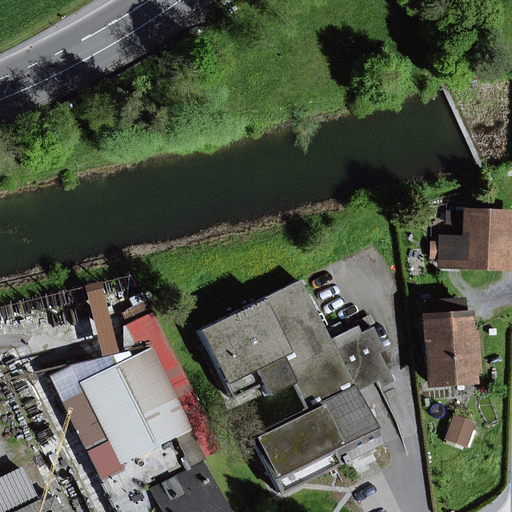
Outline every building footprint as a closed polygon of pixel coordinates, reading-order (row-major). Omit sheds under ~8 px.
[(440,259),(440,265),(500,267),(502,215),(445,213),(445,223),(464,224),(464,241),(441,240),(440,245),(440,259)] [(429,244),(429,249),(428,259),(440,259),(440,245),(429,244)] [(377,444),(378,443),(351,388),(373,377),(378,388),(391,382),(377,354),(382,351),(370,327),(358,333),(355,326),(327,340),(326,338),(322,331),(297,280),(196,330),(230,399),(259,384),(262,390),(265,396),(292,383),(305,410),(249,438),(277,493),(340,462),(341,464),(345,462),(343,458),(360,450),(376,442),(377,444)] [(467,371),(466,350),(472,349),(471,337),(464,337),(463,317),(458,318),(457,301),(421,304),(428,383),(468,379),(467,371)] [(200,457),(215,450),(151,312),(123,326),(134,349),(142,345),(144,350),(100,372),(94,359),(68,365),(47,376),(114,511),(152,511),(158,509),(158,511),(224,511),(198,461),(201,459),(200,457)] [(322,331),(326,338),(343,330),(339,323),(322,331)] [(94,359),(100,372),(144,350),(142,345),(134,349),(94,359)] [(467,371),(474,371),(472,349),(466,350),(467,371)] [(451,424),(469,431),(472,422),(454,416),(451,424)] [(451,424),(445,439),(464,446),(469,431),(451,424)] [(0,478),(0,511),(12,511),(36,500),(20,468),(0,478)]
